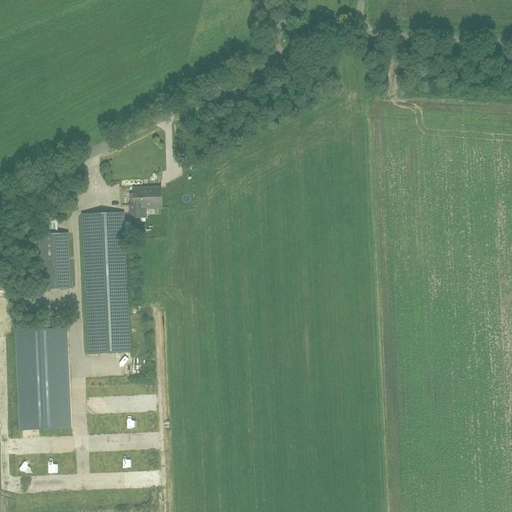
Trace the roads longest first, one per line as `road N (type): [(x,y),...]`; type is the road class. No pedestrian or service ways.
road 1 (unclassified): [(360,33),(295,49),(0,202)]
road 2 (unclassified): [(511,42),(360,33)]
